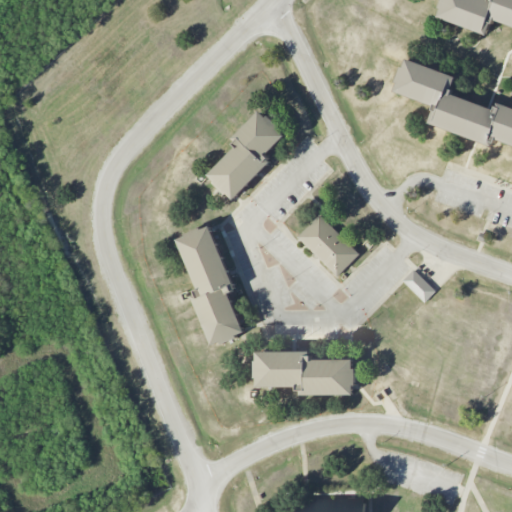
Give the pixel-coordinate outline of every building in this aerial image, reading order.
[(438,17),(444,0),(488,0),(491,1),(491,0),(511,0),(511,26),(492,19),(487,35),(438,17)] [(395,91),(407,60),(456,77),(451,93),(496,110),(498,103),(511,108),(511,144),(494,138),(492,146),(429,122),(436,106),(395,91)] [(210,175),(240,145),(234,139),(261,111),(286,136),(265,156),(271,162),(235,199),(210,175)] [(298,238),(321,214),(361,254),(338,276),(298,238)] [(179,240),(211,227),(237,289),(230,292),(245,332),(213,345),(193,296),(200,293),(179,240)] [(478,238),(481,232),(489,236),(487,243),(478,238)] [(403,281),(414,270),(436,291),(425,303),(403,281)] [(356,385),(356,369),(354,369),(353,360),(311,359),(311,352),(257,352),(258,387),(300,387),(300,395),(354,395),(354,385),(356,385)] [(366,511),(367,497),(300,497),(300,511),(366,511)]
